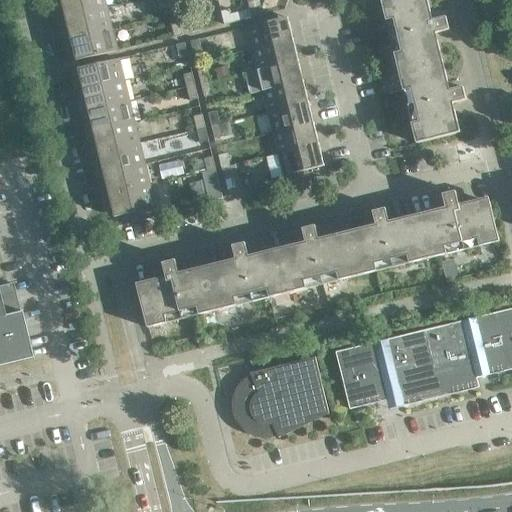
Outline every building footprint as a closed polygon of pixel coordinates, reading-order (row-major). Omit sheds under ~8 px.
[(107,9),(104,0),(61,0),(66,19),(107,9)] [(167,8),(165,0),(156,0),(159,10),(167,8)] [(176,6),(174,0),(165,0),(167,8),(176,6)] [(427,0),(391,0),(382,2),(399,73),(443,62),(436,34),(449,31),(446,18),(433,21),(427,0)] [(249,10),(251,19),(264,15),(262,7),(249,10)] [(112,30),(107,9),(66,19),(71,40),(112,30)] [(229,10),(221,12),(224,25),(232,23),(230,15),(229,10)] [(243,11),(230,15),(232,23),(245,20),(243,11)] [(288,18),(282,19),(247,28),(252,50),(293,40),(288,18)] [(183,36),(179,22),(171,24),(174,38),(183,36)] [(117,52),(112,30),(71,40),(76,61),(117,52)] [(202,53),(199,40),(190,42),(194,55),(202,53)] [(298,61),(293,40),(252,50),(258,71),(298,61)] [(185,43),(176,45),(179,59),(188,57),(185,43)] [(125,81),(119,59),(78,70),(84,91),(125,81)] [(303,82),(298,61),(258,71),(246,74),(251,95),(263,92),(303,82)] [(450,91),(443,62),(399,73),(417,144),(461,133),(453,104),(467,101),(463,88),(450,91)] [(206,70),(198,72),(201,85),(209,83),(206,70)] [(195,86),(192,73),(183,75),(186,88),(195,86)] [(130,102),(125,81),(84,91),(89,112),(130,102)] [(309,103),(303,82),(263,92),(268,113),(309,103)] [(213,96),(209,83),(201,85),(204,98),(213,96)] [(198,99),(195,86),(186,88),(190,101),(198,99)] [(135,123),(130,102),(89,112),(94,133),(135,123)] [(314,124),(309,103),(268,113),(273,134),(314,124)] [(217,112),(208,114),(211,127),(220,125),(217,112)] [(205,128),(202,115),(194,117),(197,130),(205,128)] [(140,144),(135,123),(94,133),(99,154),(140,144)] [(319,145),(314,124),(273,134),(278,155),(319,145)] [(223,138),(220,125),(211,127),(214,140),(223,138)] [(208,141),(205,128),(197,130),(200,143),(208,141)] [(145,165),(140,144),(99,154),(104,175),(145,165)] [(324,166),(319,145),(278,155),(283,177),(324,166)] [(227,154),(218,156),(222,169),(230,167),(227,154)] [(216,170),(212,157),(204,159),(207,172),(216,170)] [(150,186),(145,165),(104,175),(110,196),(150,186)] [(235,165),(230,167),(222,169),(228,197),(242,194),(235,165)] [(223,198),(216,170),(207,172),(202,173),(209,202),(223,198)] [(156,208),(150,186),(110,196),(114,218),(156,208)] [(443,195),(446,209),(418,216),(429,259),(499,242),(489,198),(459,206),(456,192),(443,195)] [(373,213),(377,226),(348,233),(358,277),(429,259),(418,216),(389,223),(386,209),(373,213)] [(303,230),(306,243),(278,250),(288,294),(358,277),(348,233),(319,240),(316,227),(303,230)] [(233,247),(236,260),(208,267),(218,311),(288,294),(278,250),(249,257),(246,244),(233,247)] [(163,264),(166,277),(137,285),(148,328),(218,311),(208,267),(179,274),(176,261),(163,264)] [(0,365),(31,358),(20,314),(19,312),(12,284),(0,286),(0,365)] [(511,370),(511,309),(424,331),(441,397),(479,388),(477,379),(511,370)] [(441,397),(424,331),(336,353),(350,410),(401,397),(403,407),(441,397)] [(329,414),(315,358),(314,358),(314,360),(253,375),(253,373),(250,374),(254,381),(246,387),(239,397),(231,395),(230,398),(234,399),(233,405),(234,414),(237,420),(233,422),(234,424),(236,423),(247,435),(264,440),(278,437),(279,438),(281,437),(277,430),(326,411),(328,415),(329,414)]
